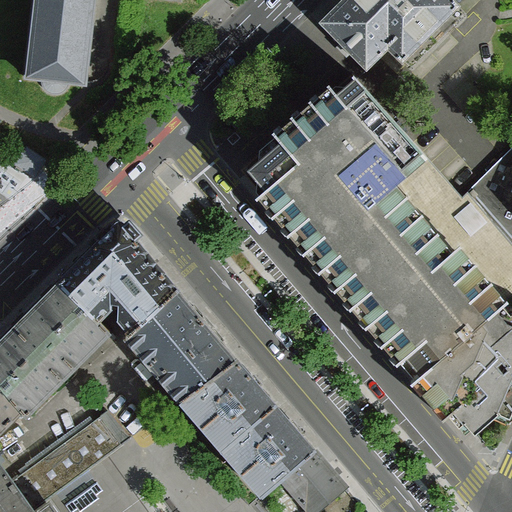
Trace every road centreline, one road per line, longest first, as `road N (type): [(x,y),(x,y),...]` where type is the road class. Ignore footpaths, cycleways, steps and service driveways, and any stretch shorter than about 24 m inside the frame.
road 1 (secondary): [(491,511),(165,122)]
road 2 (secondary): [(115,170),(407,511)]
road 3 (secondary): [(165,122),(284,0)]
